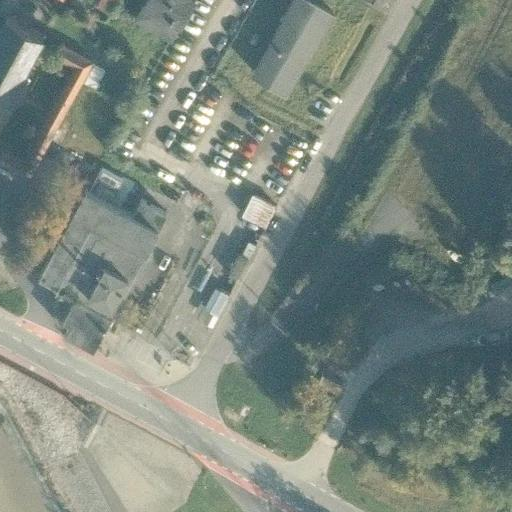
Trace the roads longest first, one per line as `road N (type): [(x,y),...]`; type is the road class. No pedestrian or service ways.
road 1 (unclassified): [(176,422),(413,0)]
road 2 (unknown): [(309,494),(511,483)]
road 3 (tertiary): [(36,346),(176,422)]
road 4 (unclassified): [(0,238),(42,305),(36,346)]
